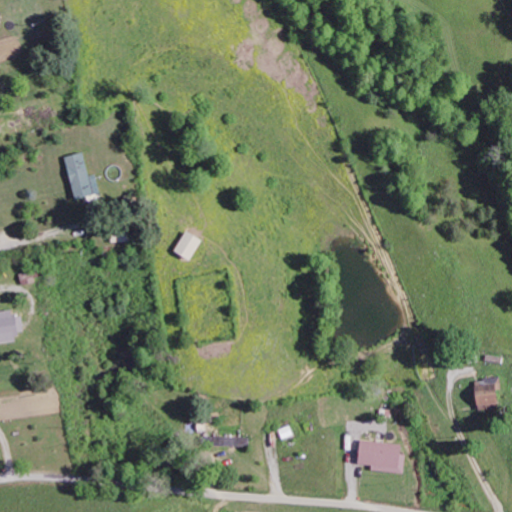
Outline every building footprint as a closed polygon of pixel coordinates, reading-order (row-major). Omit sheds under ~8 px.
[(92,195),(83,152),(62,156),(72,199),(92,195)] [(198,239),(182,232),(172,253),(188,260),(198,239)] [(0,310),(0,342),(13,342),(10,310),(0,310)] [(499,404),(498,378),(471,380),(472,406),(499,404)] [(399,445),(357,440),(354,463),(369,465),(369,470),(402,474),(404,454),(397,454),(399,445)]
